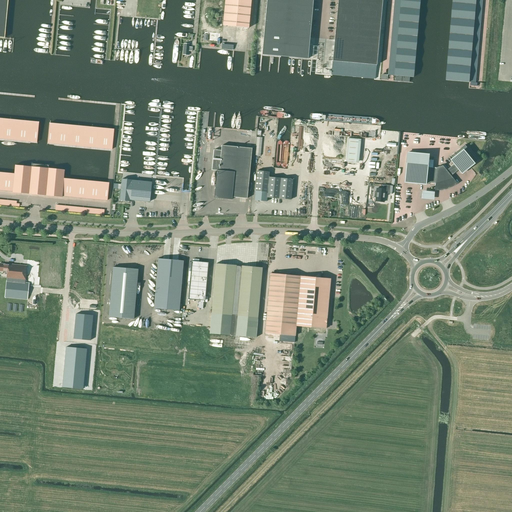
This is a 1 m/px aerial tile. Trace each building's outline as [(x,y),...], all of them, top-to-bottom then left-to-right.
[(0,0),(0,37),(5,38),(8,0),(0,0)] [(251,0),(224,0),(223,25),(248,28),(251,0)] [(266,0),(262,55),(281,56),(307,59),(312,0),(266,0)] [(337,0),(332,61),(376,65),(382,0),(337,0)] [(394,0),(388,75),(413,77),(419,0),(394,0)] [(452,0),(446,80),(475,82),(482,0),(452,0)] [(183,55),(188,55),(188,51),(192,51),(192,47),(189,47),(189,44),(184,44),(183,55)] [(0,138),(37,142),(39,122),(0,118),(0,138)] [(48,143),(112,149),(114,129),(49,123),(48,143)] [(358,138),(348,137),(346,161),(356,162),(358,138)] [(227,197),(227,199),(232,199),(232,197),(247,199),(252,148),(221,145),(221,150),(214,150),(212,170),(219,171),(217,196),(227,197)] [(426,164),(406,162),(404,182),(425,184),(425,182),(435,183),(435,186),(440,186),(445,185),(450,183),(454,180),(451,176),(459,170),(462,173),(477,161),(465,145),(449,158),(454,164),(446,170),(442,165),(436,167),(426,166),(426,164)] [(62,196),(107,200),(109,183),(63,178),(64,170),(15,165),(14,174),(0,172),(0,190),(13,191),(12,192),(62,197),(62,196)] [(257,171),(254,200),(266,201),(267,197),(291,200),(293,179),(269,177),(269,172),(257,171)] [(130,200),(149,202),(151,182),(132,180),(122,179),(120,199),(130,200)] [(375,201),(383,202),(384,193),(388,194),(389,186),(383,185),(382,189),(377,188),(376,192),(374,191),(374,197),(376,198),(375,201)] [(178,203),(180,188),(163,187),(162,189),(164,190),(164,192),(168,192),(168,189),(173,189),(172,193),(175,193),(175,198),(175,202),(178,203)] [(434,193),(422,191),(421,199),(433,201),(434,193)] [(158,258),(154,308),(179,311),(183,261),(158,258)] [(188,299),(204,301),(208,263),(191,262),(188,299)] [(27,300),(29,283),(25,283),(26,280),(27,270),(26,270),(26,266),(8,264),(0,263),(0,271),(7,272),(7,278),(7,281),(6,281),(5,297),(27,300)] [(216,263),(210,333),(230,335),(236,335),(236,336),(256,338),(262,268),(242,266),(236,266),(236,265),(216,263)] [(134,319),(138,270),(113,267),(108,317),(134,319)] [(330,279),(270,273),(265,333),(295,336),(296,326),(326,329),(330,279)] [(76,314),(73,339),(90,340),(93,315),(76,314)] [(82,388),(86,348),(66,346),(62,386),(82,388)] [(290,377),(292,355),(283,355),(283,359),(282,369),(285,370),(284,376),(290,377)]
